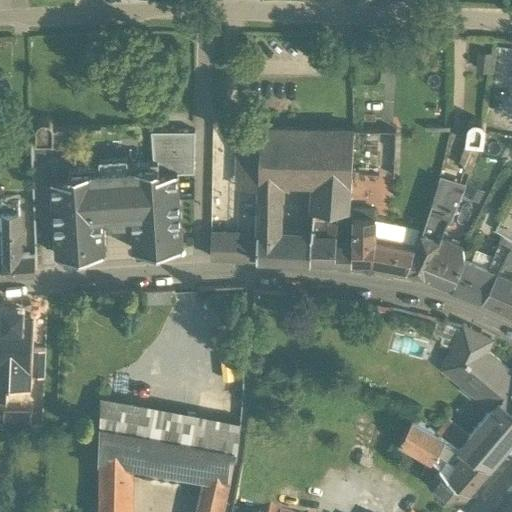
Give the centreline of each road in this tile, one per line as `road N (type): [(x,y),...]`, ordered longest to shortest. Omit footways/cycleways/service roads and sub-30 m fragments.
road 1 (residential): [(0,285),(252,271),(419,293),(511,327)]
road 2 (residential): [(511,25),(238,11),(0,18)]
